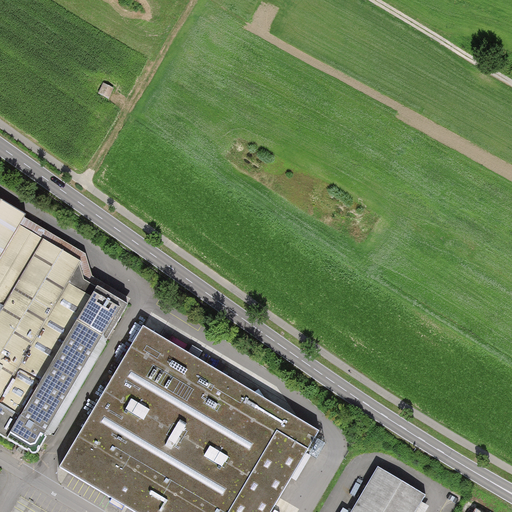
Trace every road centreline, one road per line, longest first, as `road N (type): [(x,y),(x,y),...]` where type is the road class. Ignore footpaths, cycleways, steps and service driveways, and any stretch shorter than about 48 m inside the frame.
road 1 (primary): [(511,494),(343,388),(0,145)]
road 2 (track): [(0,121),(270,316),(511,469)]
road 3 (track): [(373,0),(511,79)]
